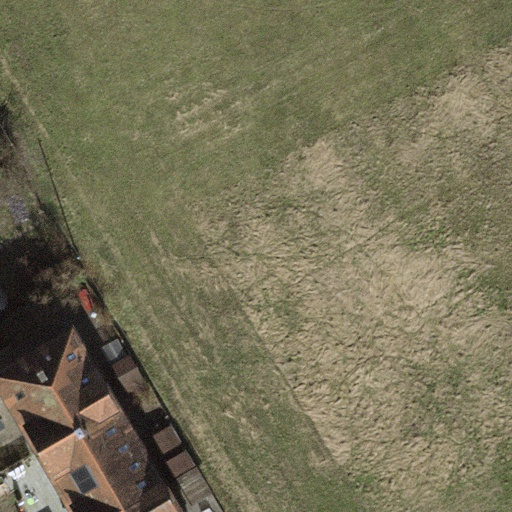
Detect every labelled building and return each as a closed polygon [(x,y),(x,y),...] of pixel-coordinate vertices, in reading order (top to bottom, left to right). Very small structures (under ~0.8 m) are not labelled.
[(82,329),(0,376),(0,383),(42,455),(127,406),(82,329)] [(139,359),(117,372),(134,400),(156,388),(139,359)] [(127,406),(42,455),(75,511),(131,511),(174,487),(127,406)] [(180,433),(160,445),(183,484),(203,472),(180,433)] [(188,511),(174,487),(131,511),(188,511)]
